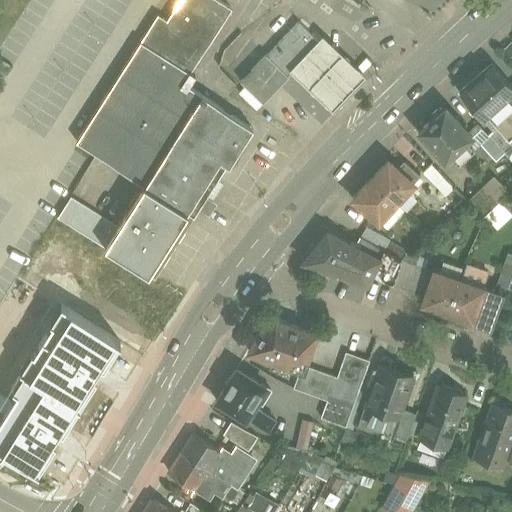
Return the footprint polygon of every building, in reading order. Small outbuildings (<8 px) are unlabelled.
[(180,0),(167,21),(158,15),(77,143),(145,186),(187,213),(220,160),(229,165),(253,127),(189,87),(196,76),(191,73),(232,8),(219,0),(180,0)] [(298,21),(254,69),(276,90),(289,75),(288,74),(291,71),(319,41),(316,38),(298,21)] [(319,41),(291,71),(333,109),(366,73),(321,32),(316,38),(319,41)] [(511,85),(493,64),(461,93),(483,118),(487,114),(510,140),(511,138),(511,85)] [(276,90),(254,69),(241,83),(263,103),(276,90)] [(444,108),(440,107),(432,114),(433,119),(419,131),(445,160),(451,155),(458,162),(473,149),(466,142),(472,136),(446,107),(444,108)] [(402,170),(389,158),(371,179),(397,201),(415,180),(402,170)] [(421,173),(408,163),(402,170),(415,180),(421,173)] [(397,201),(371,179),(356,197),(380,220),(397,201)] [(486,184),(468,201),(484,219),(501,201),(486,184)] [(119,226),(106,247),(149,273),(173,235),(179,239),(184,232),(177,228),(187,213),(145,186),(119,226)] [(119,226),(71,196),(59,217),(106,247),(119,226)] [(379,257),(328,230),(304,261),(367,284),(376,267),(381,259),(379,257)] [(402,259),(384,250),(379,257),(381,259),(376,267),(385,272),(382,278),(394,284),(402,259)] [(424,268),(402,259),(394,284),(414,292),(424,268)] [(459,279),(435,270),(423,302),(448,311),(459,279)] [(502,294),(459,279),(448,311),(490,326),(502,294)] [(45,462),(119,343),(57,305),(15,372),(19,375),(8,393),(0,387),(0,452),(32,472),(40,459),(45,462)] [(316,333),(276,317),(267,320),(251,345),(249,346),(251,353),(254,353),(302,370),(316,333)] [(347,352),(337,376),(310,366),(306,376),(300,373),(295,387),(328,399),(352,409),(370,360),(347,352)] [(271,388),(238,366),(219,401),(246,418),(247,416),(268,431),(275,419),(260,408),(271,388)] [(416,378),(384,367),(369,408),(400,420),(416,378)] [(467,394),(439,384),(428,413),(420,437),(422,437),(424,431),(450,441),(467,394)] [(352,409),(328,399),(322,416),(345,425),(352,409)] [(511,438),(511,410),(494,403),(475,452),(503,462),(511,438)] [(416,413),(405,409),(396,434),(408,438),(410,433),(417,413),(416,413)] [(428,413),(418,409),(416,413),(417,413),(410,433),(420,437),(428,413)] [(303,417),(296,445),(311,448),(317,421),(303,417)] [(258,436),(235,423),(228,435),(251,448),(258,436)] [(233,456),(194,433),(182,451),(207,467),(220,475),(228,481),(235,485),(239,478),(241,479),(255,459),(238,448),(233,456)] [(448,447),(422,437),(419,445),(445,455),(448,447)] [(207,467),(182,451),(170,470),(196,485),(204,472),(207,467)] [(220,475),(207,467),(204,472),(217,480),(220,475)] [(413,511),(431,481),(400,474),(386,499),(409,511),(413,511)] [(228,481),(220,475),(217,480),(214,485),(223,490),(228,481)] [(172,511),(152,499),(143,511),(172,511)] [(243,502),(236,511),(250,511),(253,507),(243,502)]
